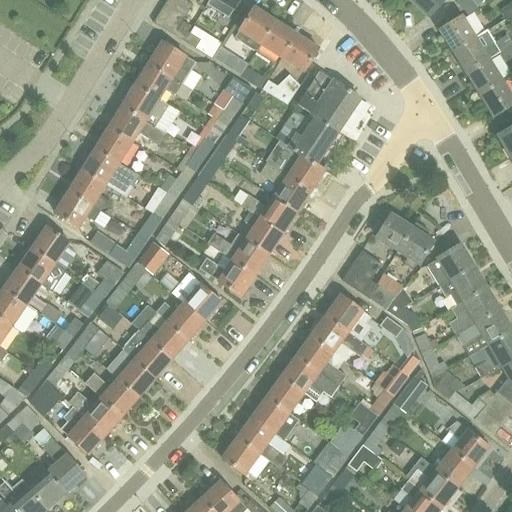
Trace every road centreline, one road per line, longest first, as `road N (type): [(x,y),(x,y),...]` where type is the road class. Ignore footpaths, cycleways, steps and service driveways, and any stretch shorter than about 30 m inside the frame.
road 1 (residential): [(104,511),(243,365),(386,163),(434,124)]
road 2 (residential): [(0,180),(44,143),(131,0)]
road 3 (residential): [(434,124),(406,75),(336,0)]
road 4 (residential): [(511,250),(434,124)]
